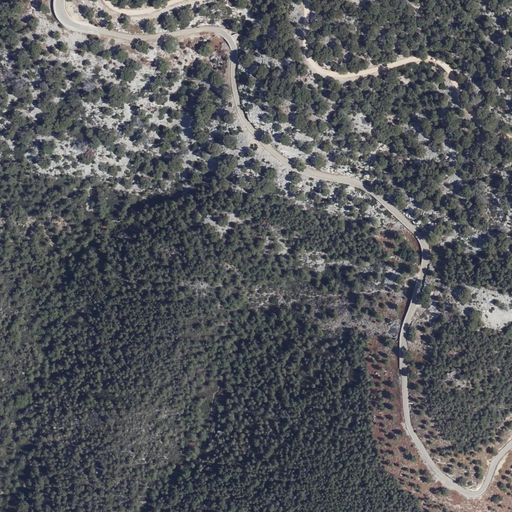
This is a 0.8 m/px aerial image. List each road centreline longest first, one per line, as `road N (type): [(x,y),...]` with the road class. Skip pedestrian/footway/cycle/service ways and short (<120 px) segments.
road 1 (unclassified): [(511,443),(479,493),(433,467),(407,418),(403,341),(422,241),(360,184),(293,166),(258,137),(239,108),(228,37),(213,29),(139,38),(85,28),(66,21),(58,0)]
road 2 (track): [(306,0),(314,66),(343,75),(435,59),(471,111),(511,137)]
